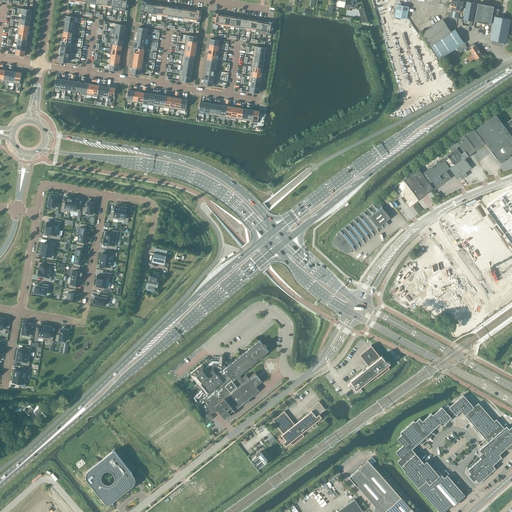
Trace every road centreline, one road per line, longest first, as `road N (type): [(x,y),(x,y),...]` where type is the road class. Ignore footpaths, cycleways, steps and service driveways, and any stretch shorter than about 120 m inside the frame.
road 1 (primary): [(266,237),(32,454)]
road 2 (primary): [(32,454),(276,249)]
road 3 (primary): [(511,68),(420,123),(276,229)]
road 4 (primary): [(300,230),(511,72)]
road 5 (tertiary): [(276,229),(242,191),(201,165),(44,133)]
road 6 (tertiary): [(39,149),(191,176),(238,206),(266,237)]
road 7 (unclassified): [(311,372),(335,400),(355,404),(488,304)]
road 8 (residential): [(40,64),(260,100)]
road 9 (unknown): [(384,18),(408,97),(439,83),(415,42),(390,20)]
road 10 (secondary): [(356,314),(511,398)]
road 11 (secondary): [(511,384),(363,306)]
road 12 (residential): [(180,476),(311,372)]
road 13 (residential): [(105,194),(155,207),(139,288)]
